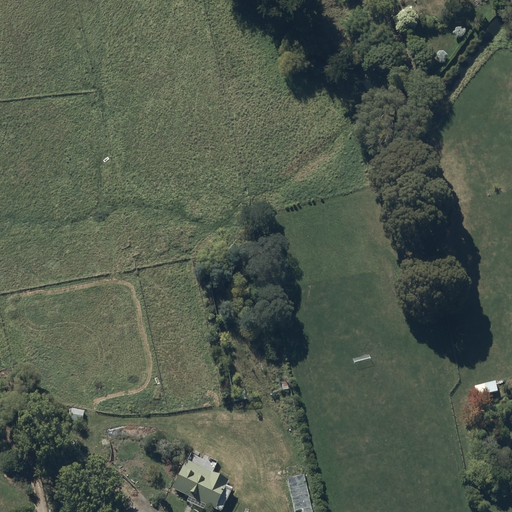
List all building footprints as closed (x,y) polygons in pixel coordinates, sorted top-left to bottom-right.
[(495,382),(483,385),(486,395),(498,392),(495,382)] [(83,423),(85,411),(71,409),(69,421),(83,423)] [(172,487),(218,507),(229,481),(183,461),(172,487)] [(313,511),(305,475),(287,479),(294,511),(313,511)] [(106,511),(136,511),(122,496),(105,510),(106,511)]
